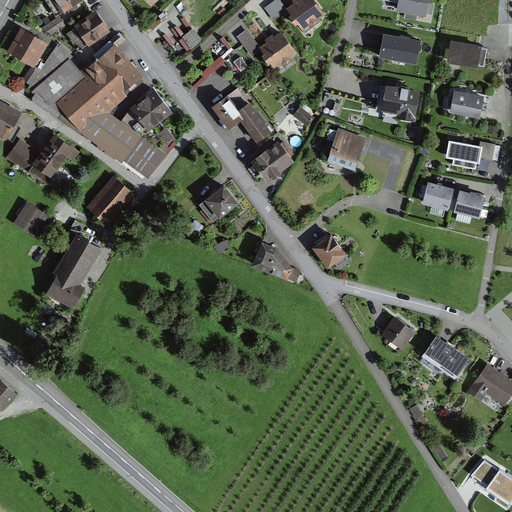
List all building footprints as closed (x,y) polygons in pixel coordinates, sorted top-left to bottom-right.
[(82,0),(45,0),(56,16),(82,0)] [(286,10),(279,0),(277,0),(272,4),(265,9),(274,20),(287,11),(286,10)] [(290,7),(286,10),(287,11),(303,31),(325,15),(313,0),(299,0),(290,7)] [(398,3),(397,12),(426,17),(429,0),(383,0),(398,3)] [(111,30),(95,9),(76,23),(92,45),(111,30)] [(59,17),(42,28),(52,34),(66,26),(59,17)] [(185,17),(164,35),(181,56),(203,39),(185,17)] [(47,44),(21,30),(9,52),(34,66),(47,44)] [(261,49),(260,47),(247,31),(242,34),(238,38),(252,56),(261,49)] [(270,40),(260,47),(261,49),(276,69),(296,54),(280,32),(277,34),(270,40)] [(381,43),(379,58),(416,65),(421,40),(383,33),(381,43)] [(225,36),(220,40),(229,50),(234,45),(225,36)] [(488,49),(451,42),(448,61),(484,68),(486,56),(488,49)] [(33,85),(57,108),(83,133),(144,79),(114,44),(83,72),(61,45),(33,85)] [(191,82),(197,88),(228,61),(223,55),(191,82)] [(242,70),(249,64),(242,56),(236,61),(242,70)] [(175,110),(155,87),(131,107),(151,130),(175,110)] [(420,93),(381,87),(380,96),(377,110),(416,117),(420,93)] [(230,130),(240,122),(257,144),(272,132),(239,88),(213,108),(230,130)] [(484,96),(455,91),(450,113),(480,118),(481,114),(484,96)] [(0,105),(0,137),(6,140),(21,113),(2,102),(0,105)] [(301,106),(294,115),(308,127),(315,119),(301,106)] [(115,123),(102,143),(152,174),(164,154),(115,123)] [(339,129),(329,159),(358,168),(367,139),(339,129)] [(80,152),(55,135),(41,154),(20,139),(7,158),(47,186),(68,157),(74,161),(80,152)] [(485,146),(449,138),(445,156),(453,158),(452,165),(476,170),(478,163),(481,164),(485,146)] [(278,142),(252,162),(268,183),(294,163),(278,142)] [(114,176),(87,207),(108,225),(135,194),(114,176)] [(488,196),(429,180),(422,203),(482,219),(488,196)] [(241,202),(228,183),(200,203),(213,222),(241,202)] [(48,217),(26,203),(13,223),(35,237),(48,217)] [(333,232),(313,248),(329,269),(349,253),(333,232)] [(81,286),(102,250),(77,235),(43,294),(72,311),(85,289),(81,286)] [(264,240),(254,264),(295,281),(299,269),(278,244),(264,240)] [(415,333),(395,318),(388,328),(383,334),(403,349),(415,333)] [(444,342),(436,337),(423,357),(457,379),(470,359),(444,342)] [(511,395),(511,376),(487,360),(468,389),(482,398),(486,392),(506,405),(511,395)] [(17,395),(0,379),(0,408),(2,411),(17,395)] [(511,500),(511,476),(484,460),(472,476),(499,494),(495,500),(507,508),(511,500)]
